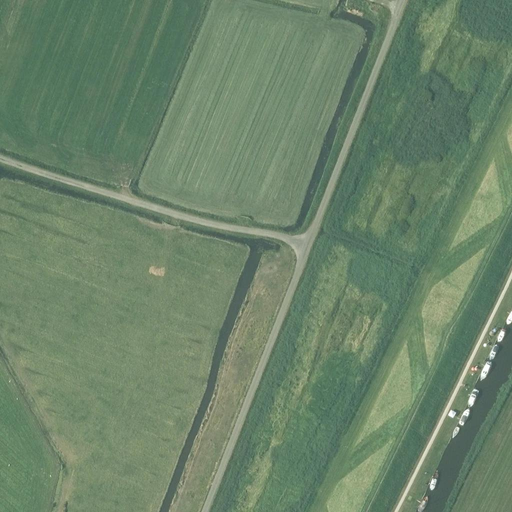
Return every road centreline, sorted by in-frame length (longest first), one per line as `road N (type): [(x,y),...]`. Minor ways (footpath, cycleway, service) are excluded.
road 1 (unclassified): [(206,511),(402,0)]
road 2 (track): [(310,244),(217,227),(0,161)]
